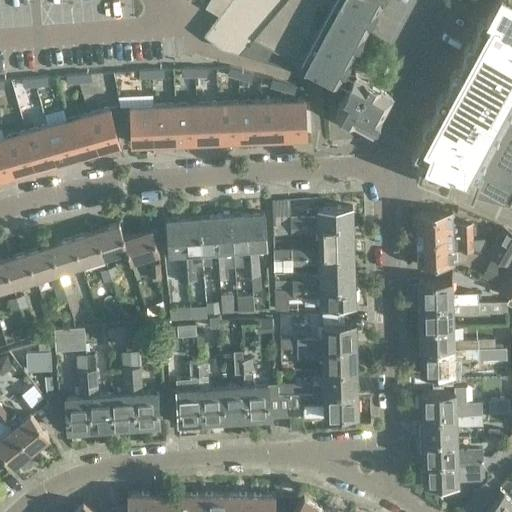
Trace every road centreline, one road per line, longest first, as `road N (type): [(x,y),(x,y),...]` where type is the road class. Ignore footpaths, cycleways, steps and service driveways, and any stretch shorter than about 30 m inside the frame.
road 1 (residential): [(0,213),(161,177),(320,168),(380,177)]
road 2 (residential): [(31,502),(77,476),(121,466),(320,459),(348,465)]
road 3 (residential): [(380,457),(389,441),(380,177)]
road 4 (residential): [(426,0),(414,23),(429,31),(394,111),(380,177)]
road 5 (residential): [(511,216),(380,177)]
